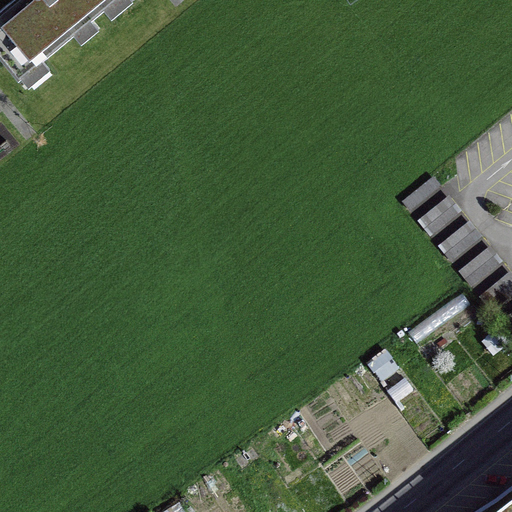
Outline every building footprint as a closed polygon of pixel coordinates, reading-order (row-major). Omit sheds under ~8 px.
[(0,53),(19,76),(110,0),(12,0),(0,10),(0,53)] [(433,181),(406,202),(415,212),(441,191),(433,181)] [(448,199),(422,221),(436,237),(462,215),(448,199)] [(470,225),(444,247),(457,262),(483,240),(470,225)] [(491,250),(465,271),(478,288),(504,266),(491,250)] [(511,275),(511,274),(485,296),(499,313),(511,302),(511,275)] [(511,511),(511,489),(496,502),(479,511),(511,511)]
